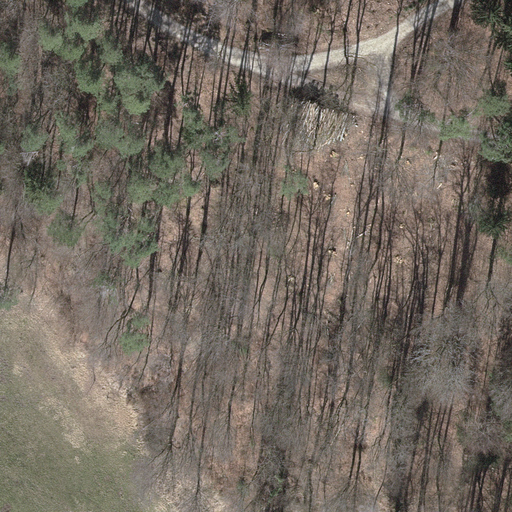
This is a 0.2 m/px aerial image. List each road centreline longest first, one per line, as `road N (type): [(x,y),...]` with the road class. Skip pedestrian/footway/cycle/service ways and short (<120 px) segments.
road 1 (track): [(140,0),(155,17),(282,87),(391,110)]
road 2 (track): [(441,0),(388,31),(378,76),(391,110),(511,145)]
